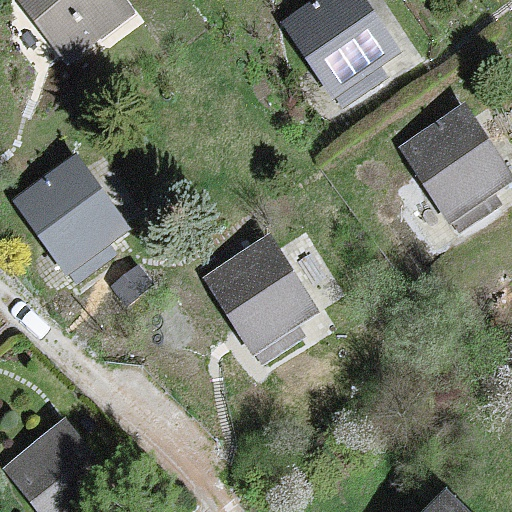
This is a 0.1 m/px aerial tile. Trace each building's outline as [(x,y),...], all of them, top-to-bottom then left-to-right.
[(145,0),(27,0),(82,74),(159,19),(145,0)] [(388,0),(330,0),(291,26),(345,107),(424,55),(388,0)] [(511,151),(491,111),(412,151),(414,155),(452,230),(511,198),(511,151)] [(25,208),(78,290),(149,245),(95,162),(25,208)] [(291,239),(218,283),(267,362),(339,319),(291,239)] [(96,419),(12,478),(36,511),(153,511),(159,508),(96,419)]
